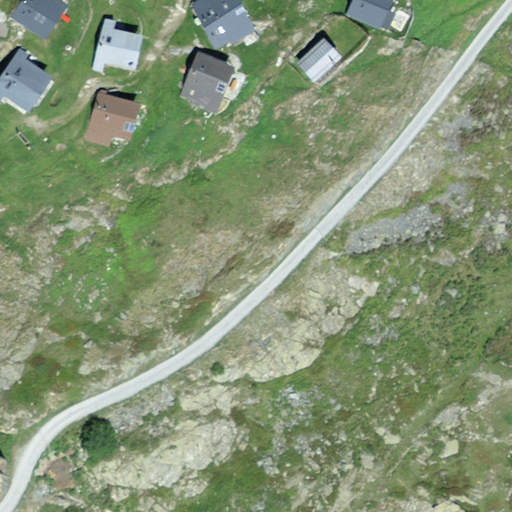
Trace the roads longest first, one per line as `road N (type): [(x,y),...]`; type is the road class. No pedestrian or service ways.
road 1 (track): [(511,5),(385,163),(257,297),(175,363),(62,418),(0,510)]
road 2 (track): [(186,0),(141,72),(92,83),(72,112),(39,129)]
